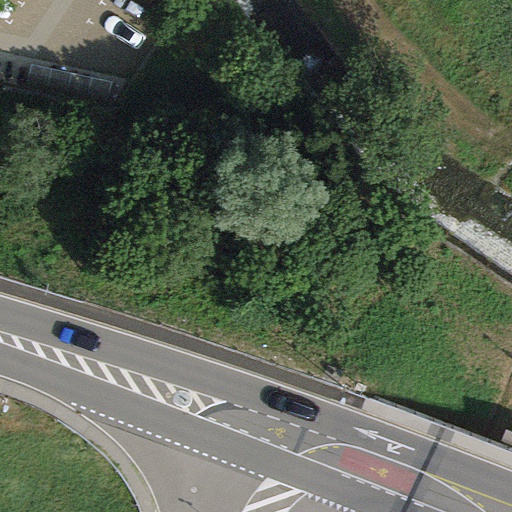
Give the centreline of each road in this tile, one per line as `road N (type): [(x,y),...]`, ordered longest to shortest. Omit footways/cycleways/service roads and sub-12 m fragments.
road 1 (secondary): [(0,337),(275,433)]
road 2 (secondary): [(275,433),(483,511)]
